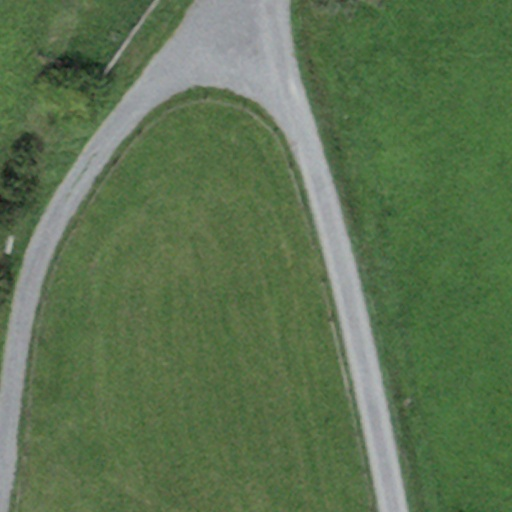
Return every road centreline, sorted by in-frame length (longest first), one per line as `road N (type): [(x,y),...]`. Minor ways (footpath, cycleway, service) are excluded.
road 1 (residential): [(224,0),(162,68),(19,310),(0,477)]
road 2 (residential): [(391,511),(371,370),(268,42),(239,0)]
